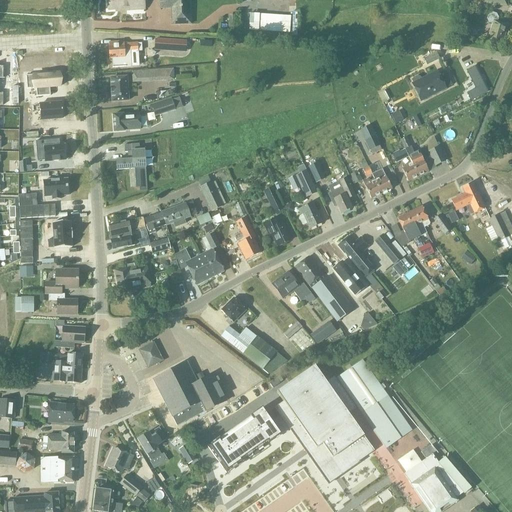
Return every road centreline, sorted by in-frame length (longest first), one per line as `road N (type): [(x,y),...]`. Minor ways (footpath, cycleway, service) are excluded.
road 1 (residential): [(101,325),(196,305),(461,170),(511,59)]
road 2 (tertiary): [(101,325),(85,38)]
